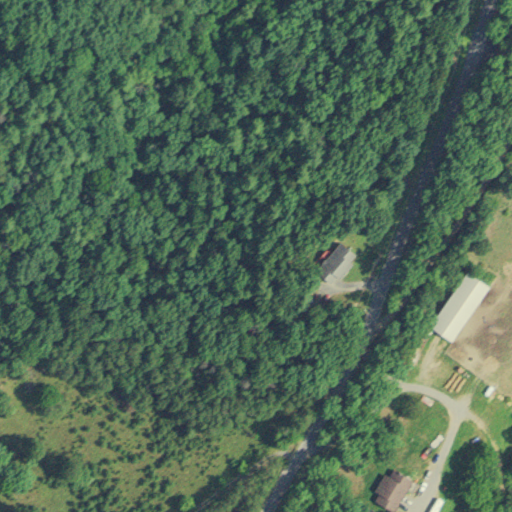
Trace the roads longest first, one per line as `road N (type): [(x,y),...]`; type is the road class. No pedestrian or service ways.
road 1 (residential): [(364,338),(493,0)]
road 2 (residential): [(269,511),(364,338)]
